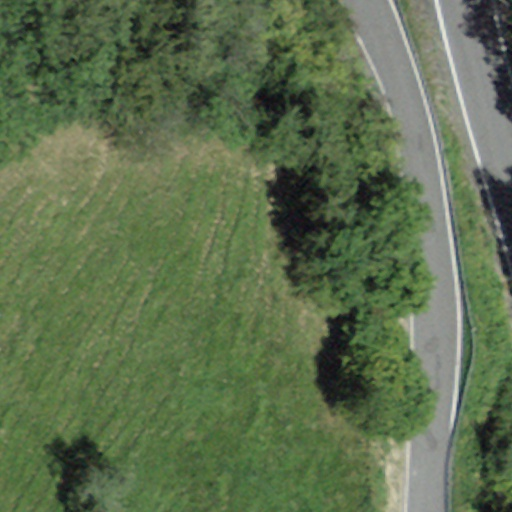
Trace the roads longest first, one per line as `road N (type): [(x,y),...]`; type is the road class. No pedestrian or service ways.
road 1 (unclassified): [(367,0),(410,123),(425,200),(434,388),(426,511)]
road 2 (unclassified): [(468,0),(511,188)]
